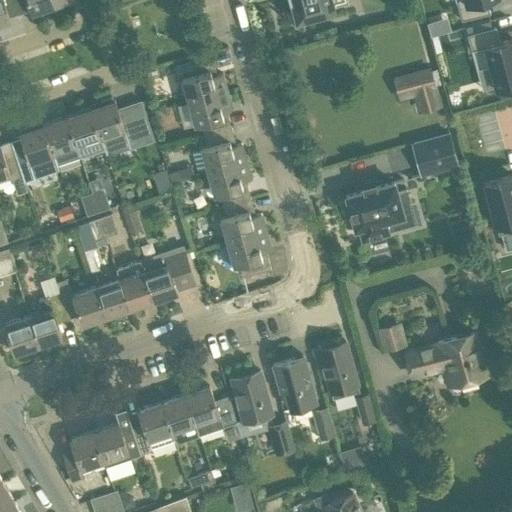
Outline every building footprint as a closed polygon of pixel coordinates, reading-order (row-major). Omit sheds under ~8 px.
[(16,1),(15,0),(0,0),(0,21),(10,18),(6,5),(16,1)] [(54,3),(53,0),(15,0),(16,1),(20,0),(27,0),(31,11),(54,3)] [(292,0),(297,18),(311,14),(313,18),(330,14),(329,9),(333,7),(331,0),(292,0)] [(455,0),(461,19),(490,11),(486,0),(455,0)] [(446,13),(426,18),(430,31),(449,27),(446,13)] [(495,27),(467,34),(471,50),(485,46),(496,87),(503,85),(504,88),(511,85),(511,37),(499,41),(495,27)] [(188,100),(227,89),(222,71),(217,72),(212,54),(173,64),(181,92),(186,91),(188,100)] [(391,73),(398,98),(420,92),(424,107),(440,103),(429,63),(391,73)] [(227,89),(188,100),(194,123),(200,121),(203,133),(231,125),(227,108),(232,106),(227,89)] [(103,102),(90,106),(100,136),(125,128),(128,139),(151,131),(143,106),(119,113),(114,98),(113,98),(111,93),(101,97),(103,102)] [(100,136),(90,106),(66,114),(80,155),(104,147),(100,136)] [(80,155),(66,114),(43,122),(53,152),(57,163),(80,155)] [(53,152),(43,122),(19,129),(24,145),(13,148),(22,175),(34,171),(30,160),(53,152)] [(208,171),(247,160),(242,141),(236,142),(231,125),(203,133),(206,144),(201,146),(208,171)] [(422,172),(459,162),(450,130),(413,141),(422,172)] [(22,175),(13,148),(3,152),(0,142),(0,176),(10,173),(12,178),(22,175)] [(223,204),(251,196),(246,178),(252,176),(247,160),(208,171),(214,193),(219,192),(223,204)] [(152,170),(156,189),(169,186),(166,167),(152,170)] [(511,173),(484,181),(487,194),(485,195),(488,209),(491,208),(498,233),(511,229),(511,173)] [(398,189),(395,179),(376,184),(375,181),(364,184),(365,187),(347,192),(356,225),(360,224),(364,236),(389,229),(386,217),(404,212),(401,201),(411,198),(408,186),(398,189)] [(92,191),(98,210),(109,206),(103,187),(92,191)] [(98,210),(92,191),(80,195),(86,214),(98,210)] [(227,241),(267,230),(261,211),(256,213),(251,196),(223,204),(226,215),(220,216),(227,241)] [(100,216),(106,235),(118,231),(111,212),(100,216)] [(106,235),(100,216),(88,220),(94,239),(106,235)] [(267,230),(227,241),(233,264),(239,262),(242,274),(271,266),(265,248),(271,247),(267,230)] [(182,244),(140,259),(143,268),(154,298),(177,291),(176,288),(195,282),(186,257),(183,248),(182,244)] [(0,262),(13,258),(9,247),(0,249),(0,262)] [(13,258),(0,262),(0,274),(17,269),(13,258)] [(117,267),(120,276),(130,306),(154,298),(143,268),(140,259),(117,267)] [(130,306),(120,276),(96,284),(106,315),(130,306)] [(106,315),(96,284),(72,292),(70,287),(59,290),(68,317),(79,313),(82,323),(106,315)] [(68,317),(59,290),(49,294),(53,305),(29,313),(39,344),(63,336),(57,321),(68,317)] [(39,344),(29,313),(5,321),(15,352),(39,344)] [(400,318),(376,324),(382,348),(407,342),(400,318)] [(449,381),(487,371),(476,329),(435,340),(436,342),(406,350),(412,372),(444,363),(449,381)] [(332,388),(359,381),(347,339),(316,347),(320,361),(324,360),(332,388)] [(293,406),(318,399),(305,353),(275,362),(280,379),(285,378),(293,406)] [(246,419),(274,411),(262,368),(234,376),(246,419)] [(185,392),(195,422),(198,433),(234,421),(225,395),(214,399),(209,384),(185,392)] [(180,427),(195,422),(185,392),(161,400),(174,440),(175,444),(185,441),(180,427)] [(365,420),(377,416),(370,392),(358,395),(365,420)] [(132,426),(141,453),(152,449),(151,447),(174,440),(161,400),(138,408),(142,422),(132,426)] [(322,436),(337,432),(330,404),(314,409),(322,436)] [(280,451),(295,446),(287,419),(272,423),(280,451)] [(95,428),(104,459),(128,451),(130,456),(141,453),(132,426),(121,429),(118,420),(95,428)] [(104,459),(95,428),(70,437),(74,448),(63,452),(72,479),(83,475),(80,467),(104,459)] [(339,445),(340,462),(365,461),(364,444),(339,445)] [(187,478),(191,488),(213,480),(210,470),(187,478)] [(0,508),(15,500),(2,478),(0,478),(0,508)] [(94,509),(121,500),(117,488),(90,497),(94,509)] [(360,511),(351,490),(322,503),(324,507),(313,511),(360,511)] [(156,511),(191,511),(186,495),(155,505),(156,511)] [(0,511),(22,511),(15,500),(0,508),(0,511)] [(121,500),(94,509),(94,511),(121,511),(125,511),(121,500)]
